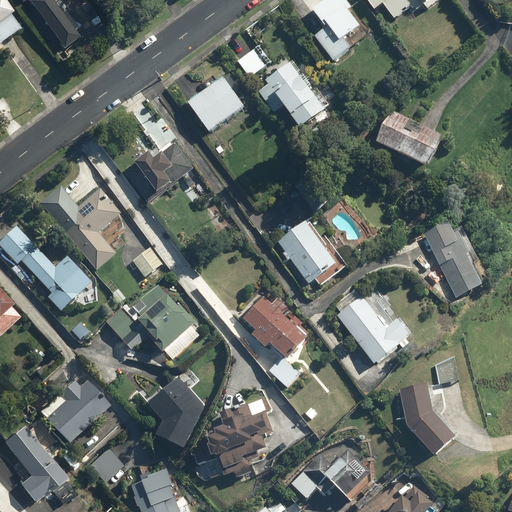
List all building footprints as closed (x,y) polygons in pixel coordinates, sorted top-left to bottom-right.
[(0,0),(0,44),(20,30),(11,17),(12,15),(1,0),(0,0)] [(17,0),(20,6),(26,4),(27,6),(31,11),(27,14),(53,51),(58,47),(62,53),(78,41),(73,34),(76,33),(62,15),(60,16),(47,0),(17,0)] [(344,0),(329,0),(312,13),(326,31),(315,39),(334,64),(351,51),(350,50),(369,36),(350,11),(352,10),(344,0)] [(365,0),(374,12),(383,6),(394,21),(403,15),(402,13),(410,7),(412,9),(410,10),(412,14),(424,5),(428,11),(443,0),(442,0),(365,0)] [(257,49),(238,62),(250,79),(269,66),(257,49)] [(283,107),(299,130),(325,112),(291,64),(265,82),(267,84),(257,91),(273,113),(283,107)] [(224,79),(188,105),(209,135),(245,109),(224,79)] [(392,113),(376,144),(427,170),(442,138),(392,113)] [(157,149),(125,172),(149,205),(194,172),(175,146),(161,156),(157,149)] [(97,273),(117,256),(99,235),(122,215),(100,190),(79,208),(61,188),(40,206),(97,273)] [(306,224),(278,244),(285,254),(283,256),(288,263),(290,261),(309,286),(337,266),(306,224)] [(448,225),(424,236),(456,300),(482,287),(467,256),(470,255),(459,232),(453,235),(448,225)] [(48,299),(61,313),(93,283),(69,258),(57,268),(19,227),(0,244),(0,247),(17,266),(21,262),(52,296),(48,299)] [(132,261),(146,279),(163,266),(150,248),(132,261)] [(149,341),(163,356),(197,326),(180,307),(178,309),(158,287),(133,310),(142,320),(138,323),(143,328),(138,333),(136,330),(140,326),(124,309),(107,325),(133,353),(146,341),(147,343),(149,341)] [(269,293),(244,320),(256,331),(252,336),(267,349),(271,345),(288,360),(308,339),(283,316),(289,310),(269,293)] [(362,297),(337,317),(375,366),(400,347),(399,345),(409,337),(397,322),(387,330),(362,297)] [(0,336),(19,319),(0,298),(0,336)] [(80,323),(72,332),(81,341),(90,332),(80,323)] [(269,373),(287,390),(301,375),(283,358),(269,373)] [(434,362),(439,386),(459,382),(454,358),(434,362)] [(179,379),(149,406),(164,422),(155,438),(184,453),(206,410),(179,379)] [(43,420),(66,446),(107,409),(84,383),(77,389),(71,383),(57,396),(62,402),(43,420)] [(407,427),(435,458),(456,439),(433,414),(428,386),(400,391),(407,427)] [(200,450),(205,466),(220,461),(223,469),(221,470),(224,478),(234,475),(236,480),(252,475),(246,457),(266,450),(262,438),(273,434),(266,413),(252,418),(248,405),(219,414),(224,428),(214,431),(216,436),(206,439),(209,447),(200,450)] [(24,428),(3,444),(29,478),(19,485),(34,504),(41,499),(42,500),(66,483),(24,428)] [(321,455),(291,485),(307,501),(317,491),(325,498),(335,488),(351,505),(362,494),(356,488),(371,473),(347,450),(332,465),(321,455)] [(88,467),(104,484),(122,468),(106,451),(88,467)] [(143,484),(132,488),(140,511),(179,511),(172,491),(174,490),(167,472),(151,478),(149,475),(141,478),(143,484)] [(389,511),(428,511),(434,506),(427,500),(429,498),(414,486),(404,499),(401,497),(389,511)] [(327,511),(320,504),(311,511),(343,511),(347,509),(340,501),(328,511),(327,511)]
